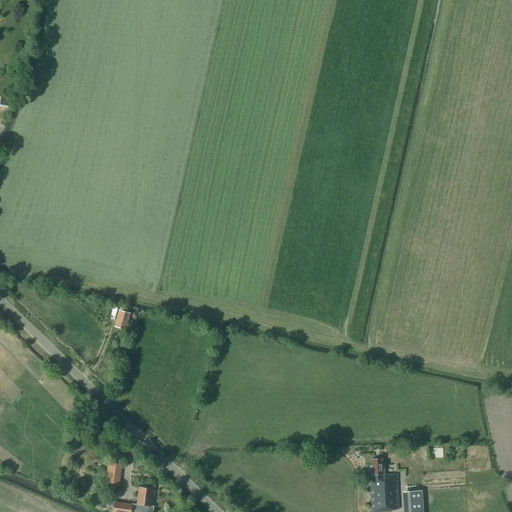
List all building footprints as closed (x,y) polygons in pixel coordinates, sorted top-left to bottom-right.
[(0,97),(0,107),(10,108),(11,98),(0,97)] [(130,313),(119,311),(115,326),(126,329),(130,313)] [(120,339),(118,347),(124,348),(124,349),(126,341),(120,339)] [(373,480),(372,480),(372,511),(375,511),(376,511),(391,511),(391,510),(399,509),(398,474),(386,475),(386,466),(384,466),(384,459),(373,459),(373,467),(371,467),(372,475),(373,475),(373,480)] [(107,483),(117,484),(120,464),(110,463),(107,483)] [(70,479),(62,477),(60,485),(68,487),(70,479)] [(157,498),(158,490),(144,488),(143,496),(140,495),(138,506),(116,503),(114,511),(132,511),(135,511),(154,511),(155,507),(156,507),(156,506),(153,506),(154,498),(157,498)] [(423,511),(423,490),(406,491),(407,511),(423,511)]
